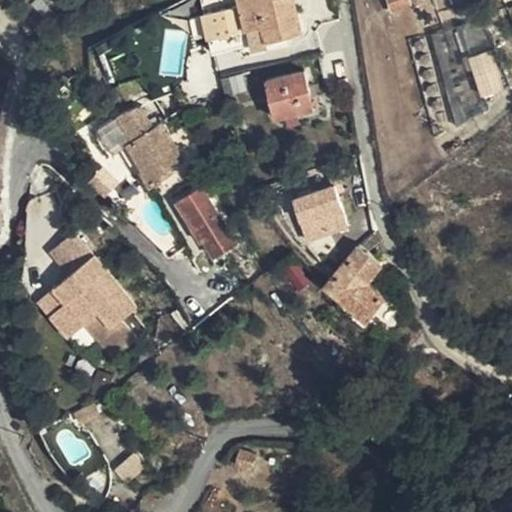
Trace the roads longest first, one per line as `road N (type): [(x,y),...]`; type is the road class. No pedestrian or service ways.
road 1 (residential): [(439,511),(422,464),(374,439),(299,427),(242,428),(207,449),(177,511)]
road 2 (residential): [(0,256),(29,136)]
